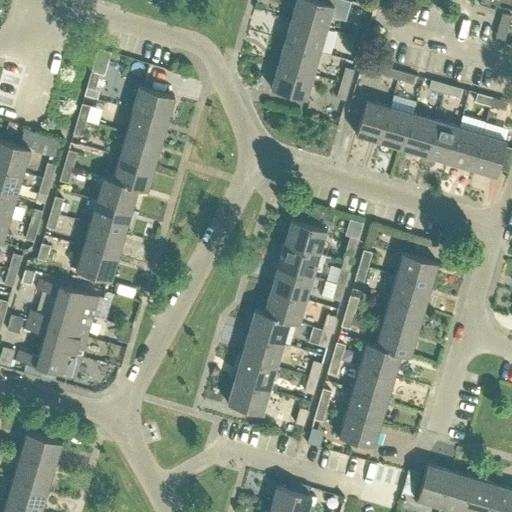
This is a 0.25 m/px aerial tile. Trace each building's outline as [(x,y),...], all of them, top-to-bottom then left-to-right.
[(320,0),(293,0),(288,17),(324,27),(328,13),(343,18),(348,0),(323,0),(323,1),(320,0)] [(501,11),(497,23),(507,26),(510,14),(501,11)] [(288,17),(282,40),(317,50),(324,27),(288,17)] [(356,20),(352,35),(360,37),(365,22),(356,20)] [(504,38),(507,26),(497,23),(494,36),(504,38)] [(348,50),(356,52),(360,37),(352,35),(348,50)] [(282,40),(275,63),(311,73),(317,50),(282,40)] [(371,59),(362,56),(354,87),(363,90),(371,59)] [(268,86),(304,97),(311,73),(275,63),(268,86)] [(380,73),(395,77),(398,69),(383,65),(380,73)] [(343,66),(339,81),(347,83),(352,68),(343,66)] [(413,73),(398,69),(395,77),(411,82),(413,73)] [(89,71),(85,85),(94,87),(98,73),(89,71)] [(426,86),(441,91),(444,82),(429,78),(426,86)] [(335,96),(343,98),(347,83),(339,81),(335,96)] [(441,91),(456,95),(459,87),(444,82),(441,91)] [(136,83),(129,107),(165,117),(172,93),(136,83)] [(472,100),(487,104),(490,96),(475,91),(472,100)] [(360,112),(353,133),(377,140),(388,104),(352,94),(348,108),(360,112)] [(505,100),(490,96),(487,104),(502,108),(505,100)] [(80,102),(76,117),(85,119),(89,104),(80,102)] [(377,140),(400,147),(411,111),(388,104),(377,140)] [(129,107),(123,130),(159,140),(165,117),(129,107)] [(400,147),(423,153),(434,118),(411,111),(400,147)] [(76,117),(72,132),(80,134),(85,119),(76,117)] [(423,153),(446,160),(457,124),(434,118),(423,153)] [(446,160),(469,167),(479,131),(457,124),(446,160)] [(25,145),(29,146),(57,155),(62,138),(39,131),(30,128),(25,145)] [(123,130),(116,153),(152,163),(159,140),(123,130)] [(503,138),(479,131),(469,167),(493,174),(503,138)] [(0,137),(0,163),(22,170),(29,146),(25,145),(0,137)] [(67,148),(63,163),(71,165),(76,151),(67,148)] [(116,153),(109,176),(145,186),(152,163),(116,153)] [(46,161),(42,176),(50,178),(54,163),(46,161)] [(0,163),(0,188),(15,193),(22,170),(0,163)] [(67,181),(69,173),(77,175),(79,169),(79,168),(71,166),(71,165),(63,163),(58,179),(67,181)] [(100,173),(94,196),(129,207),(136,185),(145,188),(145,186),(109,176),(100,173)] [(42,176),(37,191),(46,194),(50,178),(42,176)] [(0,188),(0,213),(8,216),(15,193),(0,188)] [(53,195),(50,209),(58,211),(62,197),(53,195)] [(94,196),(87,219),(123,230),(129,207),(94,196)] [(32,206),(28,222),(37,224),(41,209),(32,206)] [(50,209),(45,225),(54,227),(58,211),(50,209)] [(0,238),(1,239),(8,216),(0,213),(0,238)] [(289,216),(282,240),(317,251),(324,227),(289,216)] [(87,219),(80,242),(116,253),(123,230),(87,219)] [(28,222),(24,237),(32,239),(37,224),(28,222)] [(343,249),(352,252),(356,236),(348,234),(343,249)] [(282,240),(275,263),(310,274),(317,251),(282,240)] [(40,241),(36,256),(44,259),(49,244),(40,241)] [(74,266),(109,277),(116,253),(80,242),(74,266)] [(362,248),(358,263),(366,266),(371,250),(362,248)] [(399,249),(392,273),(428,284),(435,260),(399,249)] [(12,251),(7,266),(16,268),(20,253),(12,251)] [(275,263),(268,286),(304,296),(310,274),(275,263)] [(362,281),(362,280),(366,266),(358,263),(353,278),(362,281)] [(338,265),(334,281),(342,283),(347,268),(338,265)] [(7,266),(3,281),(11,284),(16,268),(7,266)] [(392,273),(385,296),(421,307),(428,284),(392,273)] [(42,289),(38,299),(90,313),(96,292),(37,275),(33,286),(42,289)] [(329,296),(338,298),(342,283),(334,281),(329,296)] [(268,286),(261,309),(287,317),(287,318),(297,320),(304,296),(268,286)] [(349,294),(344,309),(353,311),(357,296),(349,294)] [(385,296),(379,319),(414,330),(421,307),(385,296)] [(27,307),(25,317),(84,333),(90,313),(38,299),(35,310),(27,307)] [(252,306),(245,330),(280,340),(287,318),(287,317),(261,309),(252,306)] [(344,309),(339,324),(348,327),(353,311),(344,309)] [(115,310),(110,324),(129,331),(134,317),(115,310)] [(6,327),(17,331),(22,316),(10,312),(6,327)] [(325,312),(320,327),(329,329),(333,314),(325,312)] [(41,332),(38,342),(78,353),(84,333),(25,317),(22,326),(41,332)] [(379,319),(372,342),(399,350),(398,351),(407,353),(414,330),(379,319)] [(316,342),(324,344),(329,329),(320,327),(316,342)] [(245,330),(238,353),(274,363),(280,340),(245,330)] [(363,339),(356,363),(392,373),(398,351),(399,350),(372,342),(363,339)] [(335,340),(330,355),(338,358),(343,343),(335,340)] [(72,374),(78,353),(38,342),(35,352),(16,347),(13,357),(72,374)] [(0,346),(0,361),(7,364),(12,349),(0,345),(0,346)] [(238,353),(231,376),(267,386),(274,363),(238,353)] [(330,355),(326,370),(334,372),(338,358),(330,355)] [(311,358),(306,373),(315,376),(319,360),(311,358)] [(356,363),(349,386),(385,396),(392,373),(356,363)] [(302,388),(310,391),(315,376),(306,373),(302,388)] [(224,399),(260,410),(267,386),(231,376),(224,399)] [(321,386),(317,401),(325,404),(329,389),(321,386)] [(349,386),(342,409),(378,419),(385,396),(349,386)] [(320,419),(325,404),(317,401),(312,416),(320,419)] [(292,420),(301,422),(305,407),(297,405),(292,420)] [(342,409),(335,433),(371,443),(378,419),(342,409)] [(156,439),(171,437),(170,424),(155,425),(156,439)] [(24,428),(17,452),(52,463),(59,439),(24,428)] [(17,452),(10,475),(45,486),(52,463),(17,452)] [(414,496),(438,503),(449,468),(425,461),(414,496)] [(438,503),(450,506),(448,511),(461,511),(462,510),(461,510),(472,474),(449,468),(438,503)] [(461,510),(462,510),(469,511),(485,511),(495,481),(472,474),(461,510)] [(10,475),(3,498),(39,509),(45,486),(10,475)] [(289,478),(287,486),(274,482),(267,506),(286,511),(304,511),(310,493),(306,492),(308,484),(289,478)] [(485,511),(510,511),(511,506),(511,486),(495,481),(485,511)] [(3,498),(0,508),(0,511),(37,511),(39,509),(3,498)]
